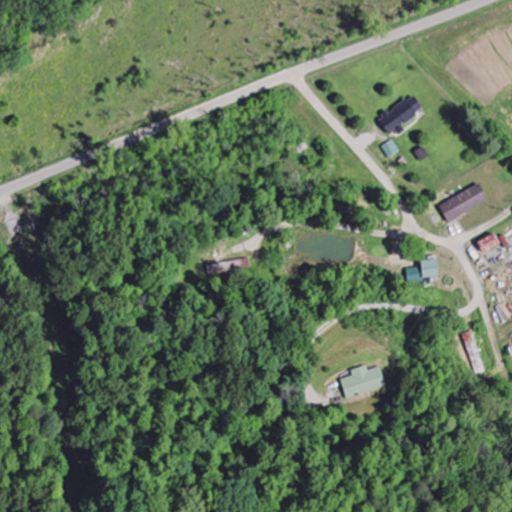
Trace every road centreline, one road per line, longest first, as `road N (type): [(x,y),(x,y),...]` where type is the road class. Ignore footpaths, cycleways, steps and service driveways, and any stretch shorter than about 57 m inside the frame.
road 1 (residential): [(0,193),(487,0)]
road 2 (residential): [(293,74),(387,180),(422,233),(469,266),(492,328)]
